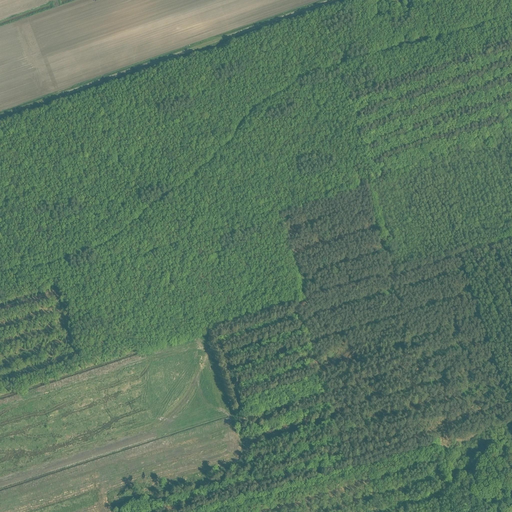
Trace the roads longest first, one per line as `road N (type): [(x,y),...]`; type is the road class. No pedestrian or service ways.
road 1 (track): [(511,241),(310,299),(289,320),(215,346),(179,408),(160,424),(0,475)]
road 2 (track): [(336,0),(0,116)]
